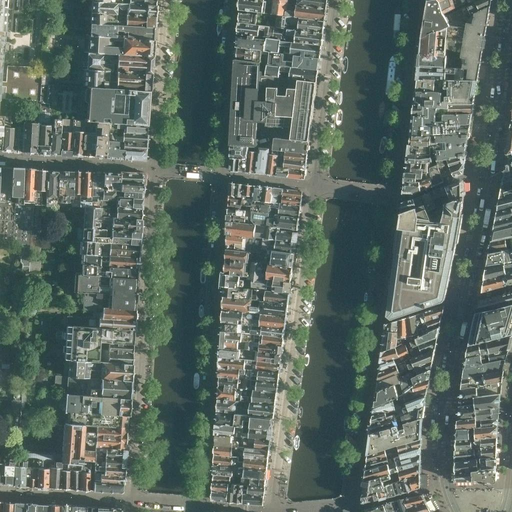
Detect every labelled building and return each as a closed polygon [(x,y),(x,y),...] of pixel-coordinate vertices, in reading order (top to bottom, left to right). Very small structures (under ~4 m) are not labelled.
[(1,80),(4,31),(5,31),(6,0),(0,0),(0,150),(1,151),(4,116),(0,115),(0,87),(6,88),(5,99),(39,101),(40,84),(42,68),(34,67),(8,65),(7,80),(1,80)] [(45,10),(45,0),(35,0),(35,10),(45,10)] [(266,1),(260,0),(255,0),(240,0),(240,10),(254,12),(257,12),(271,14),(272,2),(266,1)] [(330,1),(329,0),(272,0),(272,2),(288,4),(289,4),(289,0),(297,0),(297,5),(326,9),(327,1),(330,1)] [(443,14),(455,8),(470,0),(427,0),(428,1),(426,14),(422,38),(433,33),(433,34),(448,28),(445,17),(443,14)] [(482,51),(485,36),(490,6),(491,0),(478,0),(475,2),(445,17),(448,28),(446,56),(447,56),(446,69),(466,70),(465,78),(466,78),(478,80),(483,51),(482,51)] [(124,8),(125,7),(127,7),(126,15),(154,17),(154,5),(129,4),(120,3),(92,1),(91,13),(116,14),(116,7),(118,7),(119,8),(119,9),(120,9),(121,9),(122,9),(123,9),(124,9),(124,8)] [(325,20),(326,10),(326,9),(297,5),(296,11),(291,11),(291,10),(287,10),(288,4),(272,2),(271,14),(325,21),(325,20)] [(44,33),(45,21),(45,10),(35,10),(33,33),(44,34),(44,33)] [(396,10),(393,39),(400,40),(403,11),(396,10)] [(257,24),(258,15),(257,12),(254,12),(254,14),(240,13),(239,22),(257,24)] [(287,34),(296,35),(295,42),(322,46),(322,45),(324,29),(325,21),(271,14),(257,12),(258,15),(257,24),(275,27),(273,38),(282,39),(282,40),(286,41),(287,34)] [(153,28),(153,23),(154,17),(126,15),(126,22),(116,21),(116,14),(91,13),(90,24),(153,28)] [(259,36),(260,30),(266,30),(265,37),(267,37),(273,38),(275,27),(257,24),(239,22),(239,33),(256,36),(259,36)] [(115,38),(116,30),(123,31),(123,32),(127,32),(126,38),(152,40),(153,28),(90,24),(89,36),(115,38)] [(446,56),(448,28),(433,34),(433,33),(422,38),(419,38),(419,42),(421,43),(420,54),(446,56)] [(265,51),(267,40),(256,38),(256,36),(239,33),(239,36),(238,36),(238,47),(265,51)] [(109,54),(115,54),(151,57),(154,57),(154,56),(154,51),(151,51),(152,40),(126,38),(115,38),(89,36),(80,35),(79,38),(84,38),(83,41),(89,41),(89,48),(83,47),(83,52),(88,52),(109,54)] [(271,52),(269,63),(318,69),(320,57),(321,53),(321,49),(324,49),(324,46),(322,45),(322,46),(295,42),(286,41),(282,40),(282,39),(273,38),(267,37),(267,40),(265,51),(271,52)] [(271,52),(265,51),(238,47),(238,48),(237,59),(261,62),(267,63),(269,63),(271,52)] [(392,49),(389,72),(396,73),(398,50),(392,49)] [(150,74),(151,58),(151,57),(115,54),(115,56),(117,56),(117,60),(106,59),(107,56),(109,56),(109,54),(88,52),(87,70),(107,71),(107,62),(116,63),(115,72),(116,72),(150,74)] [(447,56),(446,56),(420,54),(419,67),(446,69),(447,56)] [(309,141),(317,83),(317,81),(290,78),(289,86),(279,85),(280,77),(266,75),(261,74),(262,72),(259,72),(261,62),(237,59),(232,145),(249,146),(256,146),(257,124),(266,124),(266,126),(284,127),(283,138),(309,141)] [(320,73),(321,70),(318,69),(269,63),(267,63),(266,75),(280,77),(281,77),(281,74),(290,75),(290,78),(317,81),(318,73),(320,73)] [(49,81),(50,72),(48,71),(49,67),(42,67),(42,68),(40,84),(48,84),(48,81),(49,81)] [(466,70),(446,69),(419,67),(417,80),(444,80),(444,75),(456,75),(455,81),(465,81),(466,78),(465,78),(466,70)] [(149,85),(150,74),(116,72),(115,82),(107,81),(108,71),(107,71),(87,70),(84,70),(84,73),(87,74),(87,83),(83,83),(83,87),(88,87),(149,91),(152,91),(152,85),(149,85)] [(388,77),(386,99),(392,100),(395,78),(388,77)] [(444,92),(445,80),(444,80),(417,80),(416,92),(444,92)] [(477,81),(465,81),(445,80),(444,92),(443,105),(449,105),(473,104),(477,81)] [(49,84),(48,84),(40,84),(39,101),(48,102),(49,84)] [(148,107),(148,102),(148,99),(149,94),(149,92),(149,91),(88,87),(84,90),(83,101),(87,104),(86,119),(85,119),(85,121),(96,122),(108,123),(146,126),(146,125),(147,125),(147,122),(147,117),(147,115),(148,110),(148,107)] [(469,133),(472,113),(448,114),(449,105),(443,105),(444,92),(416,92),(415,101),(413,116),(412,124),(412,125),(411,135),(436,138),(436,136),(469,133)] [(48,154),(50,131),(50,125),(44,125),(45,112),(48,112),(49,103),(48,103),(48,102),(39,101),(38,118),(36,153),(36,155),(40,155),(40,153),(48,154)] [(480,115),(481,105),(473,104),(449,105),(448,114),(472,113),(480,115)] [(21,152),(23,126),(17,126),(18,117),(4,116),(1,151),(5,151),(12,151),(13,152),(13,151),(21,152)] [(36,153),(38,118),(18,117),(17,126),(23,126),(21,152),(26,152),(34,153),(36,153)] [(59,154),(60,132),(61,126),(62,120),(54,119),(54,127),(56,129),(56,132),(50,131),(48,154),(59,155),(59,154)] [(72,132),(72,127),(73,121),(62,120),(61,126),(69,126),(68,132),(60,132),(59,154),(70,155),(71,155),(72,132)] [(84,133),(84,127),(84,121),(73,121),(72,127),(81,127),(81,132),(72,132),(71,155),(82,156),(84,133)] [(96,122),(85,121),(84,121),(84,127),(91,128),(91,133),(84,133),(82,156),(93,157),(96,122)] [(107,141),(107,131),(108,123),(96,122),(93,157),(94,157),(94,156),(104,157),(105,157),(106,141),(107,141)] [(147,126),(146,126),(108,123),(107,131),(116,132),(116,128),(124,128),(123,133),(146,134),(147,126)] [(145,143),(146,137),(146,134),(123,133),(123,137),(116,137),(116,132),(107,131),(107,141),(118,141),(145,143)] [(466,151),(468,137),(468,138),(469,133),(436,136),(436,138),(436,142),(435,147),(438,147),(437,154),(437,157),(436,159),(465,156),(466,151)] [(436,138),(411,135),(410,144),(417,147),(430,147),(431,142),(436,142),(436,138)] [(308,153),(309,142),(309,141),(283,138),(275,137),(273,149),(279,150),(286,151),(288,151),(308,153)] [(124,150),(117,150),(118,141),(107,141),(106,141),(105,157),(105,158),(105,157),(108,157),(108,158),(114,158),(123,159),(124,150)] [(145,151),(145,143),(118,141),(117,150),(124,150),(145,151)] [(435,147),(430,147),(417,147),(410,144),(409,154),(430,154),(437,154),(438,147),(435,147)] [(247,172),(249,146),(232,145),(231,157),(240,158),(239,171),(246,172),(247,172)] [(255,172),(258,152),(259,147),(249,146),(247,172),(255,172)] [(266,173),(268,155),(269,149),(259,147),(258,152),(255,172),(266,173)] [(277,165),(278,158),(279,150),(273,149),(272,155),(268,155),(266,173),(266,174),(276,175),(277,165)] [(144,160),(145,151),(124,150),(123,159),(144,160)] [(307,161),(308,154),(308,153),(288,151),(287,157),(285,156),(286,151),(279,150),(278,158),(307,161)] [(436,159),(437,157),(430,157),(430,154),(409,154),(408,162),(422,161),(430,160),(436,159)] [(464,163),(465,156),(436,159),(439,166),(448,165),(449,168),(450,168),(464,163)] [(239,171),(240,158),(231,157),(230,170),(239,171)] [(306,169),(307,161),(278,158),(277,165),(306,169)] [(444,181),(439,166),(436,159),(430,160),(432,186),(444,181)] [(432,186),(430,160),(422,161),(422,166),(423,179),(419,179),(421,190),(432,186)] [(417,166),(422,166),(422,161),(408,162),(407,165),(406,172),(417,171),(417,166)] [(463,173),(465,163),(464,163),(450,168),(453,177),(458,175),(463,173)] [(511,164),(510,165),(505,166),(503,178),(502,188),(511,184),(511,164)] [(305,178),(306,169),(277,165),(276,175),(287,176),(305,178)] [(453,177),(450,168),(449,168),(448,165),(439,166),(444,181),(454,177),(453,177)] [(423,179),(422,166),(417,166),(417,171),(406,172),(405,181),(419,179),(423,179)] [(10,196),(10,195),(12,169),(0,167),(0,202),(6,203),(6,196),(10,196)] [(21,199),(23,169),(12,169),(10,195),(15,195),(15,203),(22,204),(22,199),(21,199)] [(34,190),(35,170),(23,169),(21,199),(22,199),(22,204),(33,204),(40,205),(40,191),(40,190),(34,190)] [(45,191),(46,171),(35,170),(34,190),(40,190),(40,191),(45,191)] [(56,195),(58,172),(47,171),(46,171),(45,191),(44,205),(55,206),(56,195)] [(63,202),(65,172),(58,172),(56,195),(60,195),(59,202),(63,202)] [(72,193),(73,172),(65,172),(63,202),(67,202),(68,196),(72,196),(72,193)] [(79,194),(81,172),(73,172),(72,193),(74,193),(73,201),(71,200),(71,206),(79,206),(80,199),(80,196),(80,194),(79,194)] [(91,196),(92,173),(81,172),(79,194),(80,194),(80,196),(87,196),(87,200),(80,199),(79,206),(85,207),(91,207),(91,200),(91,196)] [(143,184),(143,175),(133,174),(133,173),(123,172),(123,174),(121,174),(120,174),(119,183),(143,184)] [(102,200),(102,190),(103,173),(92,173),(91,196),(97,196),(97,200),(91,200),(91,207),(101,208),(102,200)] [(119,185),(119,183),(120,174),(104,173),(103,173),(102,190),(110,190),(111,184),(119,185)] [(421,190),(419,179),(405,181),(404,193),(413,193),(421,190)] [(451,201),(464,196),(464,182),(463,182),(462,181),(446,187),(430,193),(422,196),(422,197),(427,212),(443,205),(451,202),(451,201)] [(142,192),(143,184),(119,183),(119,185),(111,184),(110,190),(120,191),(142,192)] [(243,197),(244,185),(237,184),(236,197),(243,197)] [(511,194),(511,184),(502,188),(500,198),(511,194)] [(251,211),(255,186),(244,185),(243,197),(242,204),(247,204),(246,211),(251,211)] [(272,201),(273,195),(274,188),(271,188),(268,188),(264,187),(258,186),(255,186),(251,211),(253,211),(270,214),(270,211),(271,205),(272,201)] [(302,199),(303,192),(295,191),(296,190),(284,188),(283,190),(284,190),(283,196),(283,197),(302,199)] [(141,210),(142,199),(120,197),(120,191),(110,190),(102,190),(102,200),(117,201),(117,208),(141,210)] [(511,194),(500,198),(498,212),(511,207),(511,194)] [(301,206),(302,199),(283,197),(282,200),(278,200),(279,195),(273,195),(272,201),(277,202),(277,203),(301,206)] [(243,197),(236,197),(229,196),(229,209),(241,210),(242,204),(243,197)] [(448,286),(457,244),(462,214),(464,196),(451,201),(451,202),(443,205),(442,209),(444,213),(429,221),(427,212),(422,197),(414,200),(415,207),(401,213),(400,223),(396,250),(395,258),(395,260),(388,308),(388,309),(387,315),(389,317),(392,319),(398,317),(399,316),(427,307),(434,304),(440,303),(443,301),(446,299),(446,296),(446,295),(448,288),(448,286)] [(415,207),(414,200),(402,202),(401,213),(415,207)] [(299,217),(301,206),(277,203),(277,202),(272,201),(271,205),(278,206),(278,212),(270,211),(270,214),(299,217)] [(15,203),(6,203),(0,202),(0,245),(23,247),(30,247),(31,238),(32,225),(33,204),(22,204),(15,203)] [(40,226),(41,205),(40,205),(33,204),(32,225),(40,226)] [(100,217),(101,208),(91,207),(85,207),(83,228),(139,232),(140,219),(100,217)] [(511,207),(498,212),(494,230),(511,225),(511,207)] [(140,219),(140,213),(141,210),(117,208),(114,208),(114,210),(116,210),(116,214),(108,213),(109,208),(101,208),(100,217),(140,219)] [(245,217),(246,211),(241,210),(229,209),(228,215),(245,217)] [(251,211),(246,211),(245,217),(228,215),(228,221),(251,224),(251,223),(253,211),(251,211)] [(297,229),(299,218),(299,217),(270,214),(253,211),(251,223),(256,224),(266,225),(266,226),(297,229)] [(296,242),(298,232),(297,232),(298,229),(297,229),(266,226),(265,234),(255,233),(256,224),(251,223),(251,224),(228,221),(228,234),(263,238),(262,248),(268,249),(269,249),(295,252),(297,253),(297,250),(295,249),(296,242)] [(511,225),(494,230),(492,240),(505,238),(509,237),(511,236),(511,225)] [(138,245),(139,236),(139,232),(83,228),(78,228),(77,241),(82,241),(138,245)] [(268,249),(262,248),(263,238),(228,234),(227,234),(227,236),(227,244),(227,245),(227,249),(252,252),(251,261),(252,261),(262,262),(266,263),(267,261),(268,249)] [(38,251),(39,238),(31,238),(30,247),(30,251),(38,251)] [(507,250),(505,238),(492,240),(491,244),(491,245),(489,253),(507,250)] [(138,258),(138,245),(82,241),(82,249),(77,248),(76,254),(83,254),(95,255),(95,248),(101,248),(101,255),(138,258)] [(29,272),(29,271),(29,261),(30,251),(30,247),(23,247),(22,255),(20,257),(20,263),(22,265),(21,271),(29,272)] [(511,260),(511,248),(511,249),(507,250),(489,253),(487,265),(511,260)] [(250,277),(252,261),(251,261),(252,252),(227,249),(225,274),(226,274),(239,276),(244,276),(250,277)] [(293,266),(295,252),(269,249),(269,252),(273,253),(272,259),(268,258),(268,261),(267,261),(266,263),(269,263),(293,266)] [(37,262),(38,251),(30,251),(29,261),(37,262)] [(99,265),(99,261),(106,262),(106,261),(108,261),(108,266),(137,268),(138,258),(101,255),(95,255),(83,254),(83,261),(78,261),(78,264),(82,264),(99,265)] [(484,280),(504,275),(511,273),(511,260),(487,265),(484,280)] [(41,269),(42,265),(38,265),(38,262),(37,262),(29,261),(29,271),(38,272),(38,269),(41,269)] [(291,281),(292,272),(293,266),(269,263),(267,274),(260,274),(262,262),(252,261),(250,277),(244,276),(244,279),(253,280),(252,287),(267,288),(268,279),(291,281)] [(136,278),(137,268),(108,266),(99,265),(82,264),(82,275),(136,278)] [(134,309),(136,289),(136,278),(82,275),(76,274),(75,292),(81,292),(80,300),(76,299),(75,308),(94,310),(95,307),(101,307),(102,298),(107,298),(107,307),(134,309)] [(243,288),(244,280),(239,280),(239,276),(226,274),(225,286),(236,287),(243,288)] [(506,285),(504,275),(484,280),(482,292),(499,287),(506,285)] [(290,291),(291,284),(291,282),(291,281),(268,279),(267,288),(290,291)] [(235,298),(236,287),(225,286),(224,296),(224,297),(235,298)] [(238,307),(239,299),(244,299),(245,288),(243,288),(236,287),(235,298),(224,297),(224,309),(242,311),(242,308),(238,307)] [(288,303),(289,293),(254,289),(252,300),(261,301),(261,295),(265,295),(265,301),(288,303)] [(511,292),(479,301),(476,312),(511,303),(511,292)] [(287,316),(288,304),(288,303),(265,301),(261,301),(260,307),(251,306),(252,300),(244,299),(239,299),(238,307),(242,308),(242,311),(244,311),(253,312),(261,313),(287,316)] [(511,303),(476,312),(473,322),(469,345),(476,343),(484,341),(511,333),(511,303)] [(35,312),(35,309),(34,309),(35,306),(32,306),(26,305),(26,306),(26,313),(34,314),(34,312),(35,312)] [(399,374),(411,369),(433,360),(435,349),(435,348),(437,338),(440,326),(442,316),(444,306),(423,312),(406,318),(399,320),(397,332),(396,345),(409,340),(416,357),(405,361),(405,359),(406,358),(403,353),(395,356),(398,364),(379,373),(378,382),(399,374)] [(134,309),(107,307),(101,307),(95,307),(94,310),(94,312),(102,313),(102,318),(134,320),(134,309)] [(244,311),(242,311),(224,309),(223,321),(243,324),(244,311)] [(285,328),(287,316),(261,313),(260,321),(252,320),(253,312),(244,311),(243,324),(252,324),(263,326),(285,328)] [(34,323),(34,314),(26,313),(26,314),(25,322),(34,323)] [(134,320),(102,318),(66,316),(66,325),(133,329),(134,320)] [(397,332),(399,320),(386,325),(385,331),(397,332)] [(243,324),(223,321),(222,331),(242,333),(242,332),(243,324)] [(284,337),(285,328),(263,326),(262,331),(251,329),(252,324),(243,324),(242,332),(284,337)] [(66,325),(64,359),(69,360),(131,364),(132,353),(132,344),(133,329),(66,325)] [(241,341),(242,333),(222,331),(221,347),(233,348),(237,349),(238,340),(241,341)] [(396,345),(397,332),(385,331),(383,351),(396,345)] [(283,345),(284,337),(242,332),(242,333),(241,341),(245,342),(245,341),(254,342),(254,338),(261,339),(261,343),(283,345)] [(509,348),(510,343),(511,336),(511,333),(484,341),(485,348),(478,350),(476,343),(469,345),(466,357),(485,353),(509,348)] [(261,343),(254,342),(245,341),(245,342),(244,349),(253,350),(253,347),(257,347),(258,345),(260,346),(260,351),(282,353),(282,351),(283,345),(261,343)] [(381,362),(395,356),(403,353),(406,358),(409,357),(404,345),(397,348),(396,345),(383,351),(382,351),(381,362)] [(232,358),(233,348),(221,347),(221,357),(232,358)] [(281,359),(282,354),(282,353),(260,351),(253,350),(244,349),(244,350),(237,349),(233,348),(232,358),(252,360),(281,363),(281,362),(281,359)] [(506,359),(509,348),(485,353),(487,363),(506,359)] [(487,363),(485,353),(466,357),(464,367),(484,363),(485,369),(488,369),(486,363),(487,363)] [(0,386),(21,387),(23,357),(0,356),(0,386)] [(379,373),(398,364),(395,356),(381,362),(379,373)] [(252,360),(232,358),(221,357),(220,366),(220,376),(243,379),(245,379),(246,369),(251,370),(252,360)] [(498,418),(503,381),(506,359),(487,363),(486,363),(488,369),(485,369),(484,363),(464,367),(461,389),(458,419),(457,428),(470,427),(498,425),(498,418)] [(131,372),(131,364),(69,360),(68,376),(130,380),(131,372)] [(280,367),(281,363),(252,360),(251,370),(254,370),(259,370),(279,373),(280,370),(280,367)] [(431,370),(433,360),(411,369),(412,372),(414,376),(431,370)] [(278,382),(279,373),(259,370),(259,374),(253,374),(254,370),(251,370),(246,369),(245,379),(278,382)] [(415,390),(413,385),(429,379),(429,378),(431,370),(414,376),(376,391),(374,406),(397,398),(399,398),(398,396),(415,390)] [(376,391),(414,376),(412,372),(400,377),(399,374),(378,382),(376,391)] [(129,398),(130,380),(68,376),(56,376),(55,393),(62,394),(129,398)] [(242,388),(243,379),(220,376),(219,386),(236,388),(242,388)] [(278,387),(278,383),(278,382),(245,379),(243,379),(242,388),(246,389),(253,390),(277,392),(278,389),(278,387)] [(428,385),(429,379),(413,385),(415,390),(428,385)] [(235,400),(236,388),(219,386),(219,398),(235,400)] [(403,405),(426,396),(427,388),(428,387),(400,397),(402,402),(403,405)] [(276,404),(277,392),(253,390),(253,397),(245,396),(246,389),(242,388),(236,388),(235,400),(238,400),(242,401),(276,404)] [(61,411),(68,411),(128,415),(128,410),(129,404),(129,403),(129,398),(62,394),(62,398),(66,398),(65,407),(61,407),(61,411)] [(424,405),(426,396),(403,405),(405,412),(424,406),(424,405)] [(238,400),(235,400),(219,398),(218,411),(242,413),(242,407),(237,406),(238,400)] [(405,412),(403,405),(402,402),(399,404),(397,398),(374,406),(373,416),(394,408),(397,415),(405,412)] [(19,419),(20,408),(20,400),(14,399),(12,399),(11,419),(19,419)] [(274,417),(275,408),(276,404),(242,401),(242,407),(242,413),(245,414),(274,417)] [(424,406),(405,412),(397,415),(398,418),(399,424),(422,417),(424,406)] [(372,424),(397,415),(394,408),(373,416),(372,424)] [(93,442),(94,441),(95,441),(95,447),(125,449),(126,436),(127,428),(128,415),(68,411),(67,423),(64,423),(62,457),(55,456),(55,453),(23,451),(23,454),(20,453),(19,459),(27,460),(39,461),(50,461),(54,462),(61,463),(72,463),(82,464),(82,461),(94,461),(94,456),(95,451),(82,450),(83,441),(85,441),(85,442),(86,443),(87,444),(88,444),(89,444),(90,444),(91,444),(92,443),(93,443),(93,442)] [(238,426),(239,417),(231,416),(231,414),(218,413),(217,423),(231,425),(235,426),(238,426)] [(273,427),(274,417),(245,414),(243,426),(246,426),(250,427),(251,420),(258,421),(257,428),(272,429),(273,427)] [(394,426),(392,421),(398,418),(397,415),(372,424),(371,433),(394,426)] [(421,438),(422,430),(422,418),(422,417),(399,424),(394,426),(371,433),(368,454),(392,447),(421,438)] [(27,430),(28,420),(19,420),(18,429),(27,430)] [(234,433),(235,426),(231,425),(217,423),(217,434),(232,435),(232,433),(234,433)] [(497,437),(498,425),(470,427),(470,439),(479,438),(497,437)] [(272,429),(257,428),(252,427),(251,434),(245,433),(246,426),(243,426),(238,426),(235,426),(234,433),(234,436),(239,436),(245,437),(271,439),(272,429)] [(470,439),(470,427),(457,428),(456,439),(470,439)] [(234,436),(232,435),(217,434),(216,444),(237,446),(238,446),(239,436),(234,436)] [(271,440),(271,439),(245,437),(244,447),(270,449),(271,440)] [(497,447),(497,441),(497,437),(479,438),(478,448),(480,448),(497,447)] [(394,454),(400,452),(421,446),(421,438),(392,447),(393,449),(394,454)] [(479,438),(470,439),(456,439),(456,450),(478,448),(479,438)] [(236,452),(237,446),(216,444),(215,454),(233,456),(233,452),(236,452)] [(268,460),(269,452),(270,450),(270,449),(244,447),(238,446),(237,446),(236,452),(236,456),(242,457),(242,453),(241,453),(242,452),(245,452),(244,457),(268,460)] [(420,465),(421,450),(421,446),(400,452),(402,457),(395,459),(396,462),(398,462),(399,466),(400,471),(420,465)] [(125,458),(125,452),(125,449),(95,447),(95,451),(94,456),(101,456),(101,450),(102,452),(105,452),(106,451),(105,457),(125,458)] [(385,457),(384,452),(393,449),(392,447),(368,454),(367,462),(385,457)] [(496,456),(497,447),(480,448),(480,456),(482,457),(484,457),(496,456)] [(496,468),(496,458),(484,459),(480,460),(480,458),(478,458),(478,448),(456,450),(456,461),(456,472),(456,473),(456,481),(474,481),(474,480),(476,480),(476,481),(477,481),(477,480),(482,480),(482,481),(488,481),(488,480),(492,480),(492,481),(494,481),(494,480),(495,480),(495,479),(495,478),(496,471),(496,470),(496,468)] [(232,466),(233,456),(215,454),(215,465),(232,466)] [(396,462),(395,459),(394,454),(385,457),(367,462),(366,469),(385,465),(396,462)] [(124,467),(125,461),(125,458),(105,457),(105,463),(104,461),(101,461),(100,462),(101,456),(94,456),(94,461),(94,465),(94,466),(105,466),(105,465),(124,467)] [(242,457),(236,456),(233,456),(232,466),(240,467),(267,469),(268,460),(244,457),(242,457)] [(12,485),(14,459),(14,458),(8,458),(8,465),(4,465),(2,484),(12,485)] [(25,486),(27,460),(19,459),(14,459),(12,485),(25,486)] [(37,487),(39,461),(27,460),(25,486),(37,487)] [(48,488),(49,468),(50,461),(39,461),(37,487),(48,488)] [(59,489),(60,471),(59,471),(59,469),(61,468),(61,467),(61,463),(54,462),(54,469),(49,468),(48,488),(59,489)] [(71,490),(72,463),(61,463),(61,467),(67,468),(67,472),(60,471),(59,489),(71,490)] [(80,490),(82,464),(72,463),(71,490),(80,490)] [(89,490),(90,473),(84,473),(84,470),(90,470),(91,464),(82,464),(80,490),(89,490)] [(124,475),(124,470),(124,467),(105,465),(105,466),(94,466),(94,473),(100,474),(101,474),(101,470),(104,470),(104,474),(124,475)] [(240,467),(232,466),(215,465),(214,474),(233,476),(233,472),(240,473),(240,467)] [(364,481),(400,471),(399,466),(386,469),(385,465),(366,469),(364,481)] [(420,474),(420,466),(420,465),(400,471),(401,474),(402,479),(403,478),(419,474),(420,474)] [(266,479),(267,469),(240,467),(240,473),(239,476),(246,477),(266,479)] [(363,493),(376,488),(384,485),(394,481),(397,480),(396,476),(401,474),(400,471),(364,481),(363,493)] [(123,484),(124,478),(124,475),(104,474),(101,474),(100,474),(100,479),(99,479),(98,477),(94,477),(93,482),(123,484)] [(233,480),(234,476),(233,476),(214,474),(214,482),(230,483),(231,479),(232,479),(232,480),(233,480)] [(419,487),(419,475),(419,474),(403,478),(406,491),(419,487)] [(265,487),(266,479),(246,477),(245,485),(265,487)] [(406,491),(403,478),(402,479),(397,480),(394,481),(397,494),(406,491)] [(397,494),(394,481),(384,485),(387,497),(397,494)] [(123,491),(123,484),(93,482),(93,491),(121,493),(123,491)] [(229,488),(230,483),(214,482),(213,490),(229,491),(231,492),(232,488),(229,488)] [(244,493),(245,485),(232,484),(232,488),(231,492),(229,491),(228,501),(243,502),(244,493)] [(265,487),(245,485),(244,493),(264,495),(265,487)] [(387,497),(384,485),(376,488),(379,499),(387,497)] [(379,499),(376,488),(363,493),(362,499),(364,502),(379,499)] [(228,501),(229,491),(213,490),(213,499),(228,501)] [(263,504),(264,495),(244,493),(243,502),(260,504),(263,504)] [(431,511),(428,505),(426,503),(422,495),(404,499),(409,511),(431,511)] [(409,511),(404,499),(397,501),(401,510),(402,511),(409,511)] [(401,510),(397,501),(392,502),(395,511),(401,510)] [(12,511),(13,503),(2,502),(1,511),(12,511)] [(393,511),(395,511),(392,502),(384,504),(386,511),(393,511)] [(24,511),(25,503),(13,503),(12,511),(24,511)] [(35,511),(36,504),(25,503),(24,511),(35,511)]
